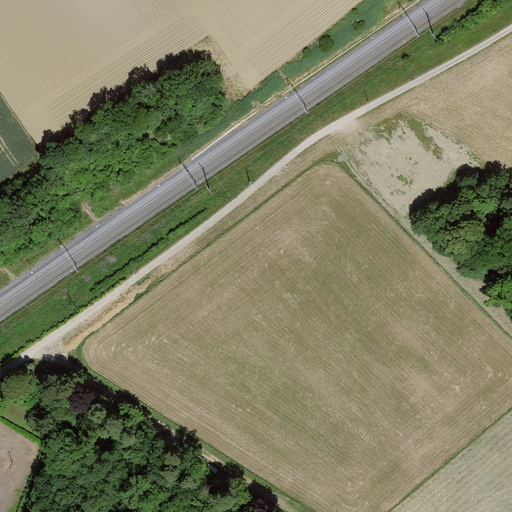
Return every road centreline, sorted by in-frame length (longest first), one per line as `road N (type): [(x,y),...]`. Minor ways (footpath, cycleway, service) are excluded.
road 1 (track): [(511,28),(315,138),(0,371)]
road 2 (track): [(71,323),(75,355),(95,388),(282,511)]
